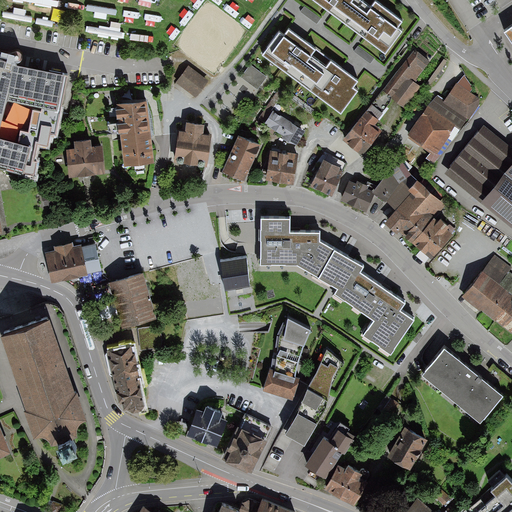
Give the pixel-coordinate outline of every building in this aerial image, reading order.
[(316,0),(385,51),(402,29),(397,26),(403,18),(378,0),(316,0)] [(56,2),(54,14),(65,16),(67,4),(56,2)] [(305,5),(301,10),(317,21),(321,16),(305,5)] [(84,35),(120,42),(122,32),(86,25),(84,35)] [(341,111),(357,90),(353,87),(359,79),(288,27),(284,33),(280,30),(263,53),(341,111)] [(358,46),(354,51),(370,63),(374,58),(358,46)] [(367,111),(378,120),(390,103),(392,97),(407,109),(422,88),(414,83),(431,61),(416,48),(367,111)] [(44,143),(48,129),(54,130),(60,106),(55,105),(64,72),(0,55),(0,164),(33,173),(37,156),(32,155),(35,141),(44,143)] [(267,75),(251,62),(241,75),(258,87),(267,75)] [(208,79),(189,64),(176,80),(195,94),(208,79)] [(473,88),(464,76),(444,101),(437,95),(408,135),(430,153),(426,158),(434,163),(482,101),(471,92),(473,88)] [(154,160),(146,97),(117,101),(125,163),(154,160)] [(294,147),(304,132),(271,111),(263,123),(284,136),(282,139),(294,147)] [(378,120),(367,111),(344,141),(362,155),(379,134),(372,128),(378,120)] [(187,126),(179,125),(174,157),(184,158),(183,166),(196,168),(197,160),(206,162),(211,130),(203,129),(205,121),(188,118),(187,126)] [(511,151),(485,129),(445,176),(493,215),(495,212),(511,225),(511,151)] [(244,176),(260,139),(239,131),(223,167),(244,176)] [(104,171),(101,141),(92,142),(91,135),(74,137),(74,144),(66,144),(69,174),(104,171)] [(297,155),(269,150),(265,180),(292,184),(297,155)] [(343,173),(340,171),(342,168),(323,159),(310,187),(331,197),(343,173)] [(391,170),(400,183),(411,174),(401,159),(389,168),(391,170)] [(400,231),(412,242),(435,218),(446,206),(411,174),(400,183),(391,170),(373,192),(395,210),(385,222),(397,233),(400,231)] [(356,184),(349,181),(339,200),(366,212),(375,193),(367,190),(369,186),(357,181),(356,184)] [(57,195),(42,197),(44,207),(58,205),(57,195)] [(290,216),(260,216),(260,262),(297,262),(337,285),(333,291),(374,318),(363,332),(390,350),(413,318),(399,307),(403,300),(360,269),(364,263),(319,238),(319,229),(289,229),(290,216)] [(438,220),(435,218),(412,242),(431,259),(456,232),(441,217),(438,220)] [(56,245),(46,247),(53,278),(89,271),(89,269),(102,266),(97,240),(84,243),(84,240),(74,242),(73,237),(55,241),(56,245)] [(245,253),(221,257),(226,288),(250,284),(245,253)] [(511,269),(511,268),(497,256),(463,297),(479,310),(480,308),(483,311),(493,320),(495,318),(511,331),(511,274),(510,272),(511,269)] [(156,316),(143,268),(108,278),(122,325),(156,316)] [(275,366),(296,373),(310,324),(288,313),(280,334),(275,366)] [(78,444),(74,436),(77,433),(77,429),(77,425),(81,420),(87,418),(77,388),(75,389),(49,314),(0,331),(26,406),(24,407),(34,436),(39,434),(43,434),(47,436),(49,440),(52,443),(59,442),(63,451),(78,444)] [(154,325),(138,327),(141,349),(164,346),(162,328),(154,329),(154,325)] [(503,389),(445,341),(422,370),(478,418),(503,389)] [(331,385),(344,360),(326,345),(308,383),(328,394),(331,385)] [(112,384),(135,380),(129,347),(106,352),(112,384)] [(300,374),(296,373),(275,366),(271,365),(264,386),(293,395),(300,374)] [(135,380),(112,384),(117,406),(131,414),(139,412),(140,408),(135,380)] [(328,394),(308,383),(298,406),(285,430),(304,441),(326,404),(328,394)] [(217,441),(227,415),(221,413),(224,406),(207,400),(204,407),(198,404),(188,430),(217,441)] [(271,425),(243,411),(223,455),(252,468),(271,425)] [(429,436),(405,422),(387,452),(411,466),(429,436)] [(345,448),(354,434),(338,424),(331,436),(323,431),(305,460),(326,473),(342,447),(345,448)] [(0,458),(11,454),(0,429),(0,458)] [(347,467),(338,462),(326,485),(354,501),(367,478),(359,474),(362,470),(349,463),(347,467)] [(498,491),(473,511),(511,511),(511,474),(508,470),(492,485),(498,491)] [(449,495),(439,487),(433,494),(443,502),(449,495)] [(431,511),(435,509),(418,494),(401,511),(431,511)] [(258,499),(253,511),(293,511),(295,509),(260,495),(258,499)] [(241,506),(238,511),(253,511),(258,499),(249,496),(242,499),(240,506),(241,506)] [(238,511),(241,506),(240,506),(222,499),(216,511),(238,511)] [(159,511),(144,502),(137,511),(159,511)]
